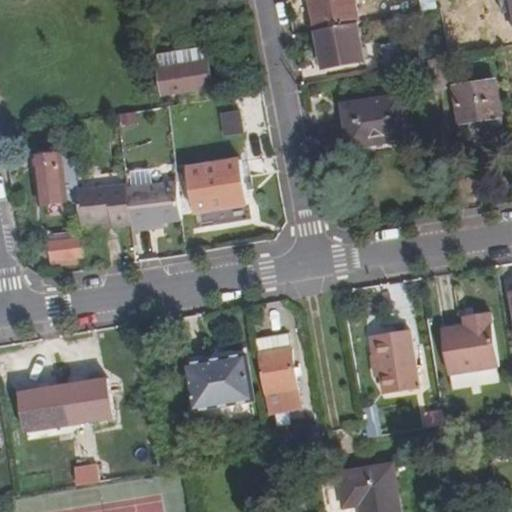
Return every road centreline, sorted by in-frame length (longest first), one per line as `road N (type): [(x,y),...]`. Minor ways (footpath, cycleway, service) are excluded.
road 1 (residential): [(13,312),(309,265)]
road 2 (residential): [(309,265),(265,0)]
road 3 (residential): [(309,265),(511,234)]
